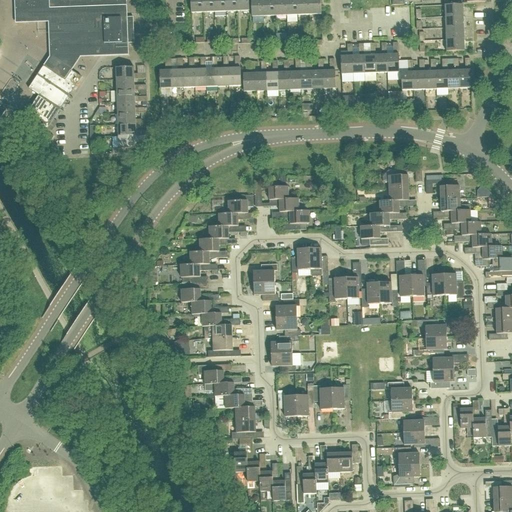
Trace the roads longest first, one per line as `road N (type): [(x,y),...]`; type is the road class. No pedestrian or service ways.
road 1 (residential): [(264,240),(320,238),(342,254),(441,251),(474,275),(481,386),(475,395),(445,400),(449,473)]
road 2 (tertiary): [(258,139),(197,146),(132,200),(0,398)]
road 3 (tertiary): [(20,422),(158,212),(194,173),(258,139)]
road 4 (residential): [(372,495),(363,439),(283,440),(274,432),(272,389),(260,374),(258,313),(237,298),(235,260),(251,241),(264,240)]
road 5 (tertiary): [(258,139),(408,133),(467,149)]
road 6 (residential): [(72,155),(71,111),(98,68),(139,62),(137,0)]
road 7 (unclassified): [(106,511),(75,460),(20,422)]
